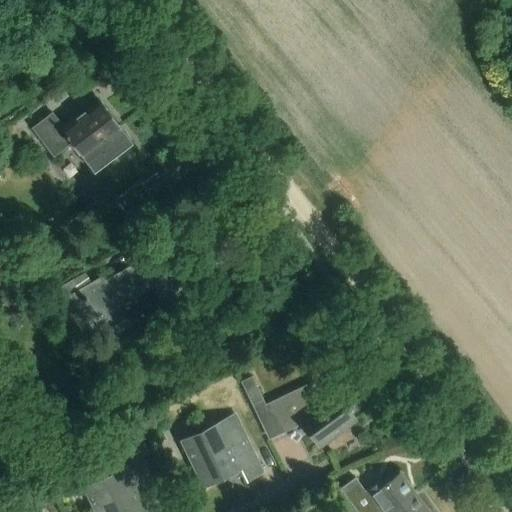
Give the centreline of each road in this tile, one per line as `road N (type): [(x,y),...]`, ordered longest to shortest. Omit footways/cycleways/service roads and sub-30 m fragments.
road 1 (residential): [(511,486),(146,0)]
road 2 (unknown): [(511,456),(168,0)]
